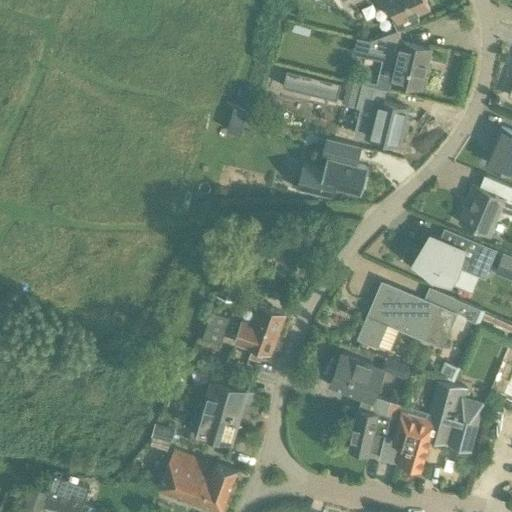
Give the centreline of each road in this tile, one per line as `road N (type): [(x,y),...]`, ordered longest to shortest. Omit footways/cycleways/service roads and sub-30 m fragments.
road 1 (residential): [(272,441),(282,378),(324,285),(474,115),(488,74),(481,0)]
road 2 (track): [(386,211),(321,207),(123,226),(52,223),(0,203)]
road 3 (residential): [(511,511),(308,484)]
road 4 (track): [(0,160),(56,0)]
